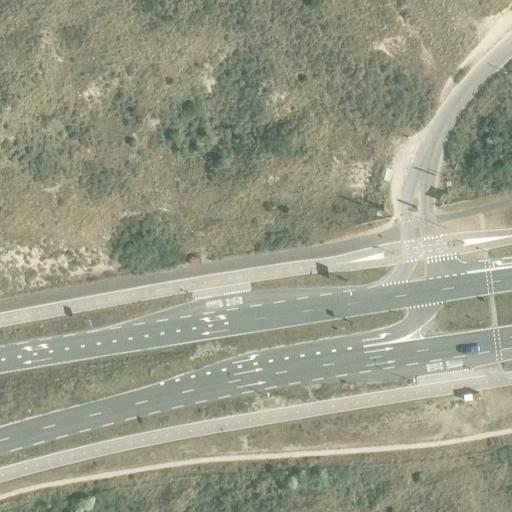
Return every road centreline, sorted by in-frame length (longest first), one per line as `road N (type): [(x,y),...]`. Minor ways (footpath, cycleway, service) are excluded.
road 1 (primary): [(438,289),(0,360)]
road 2 (primary): [(0,440),(163,395),(367,358)]
road 3 (primary): [(367,358),(511,337)]
